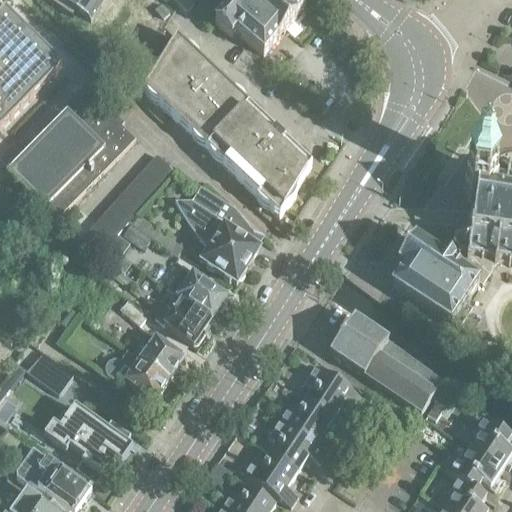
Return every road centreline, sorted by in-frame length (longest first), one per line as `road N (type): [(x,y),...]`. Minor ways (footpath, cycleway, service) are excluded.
road 1 (tertiary): [(146,511),(413,113),(420,79),(412,50)]
road 2 (residential): [(372,511),(413,448),(365,417),(316,499)]
